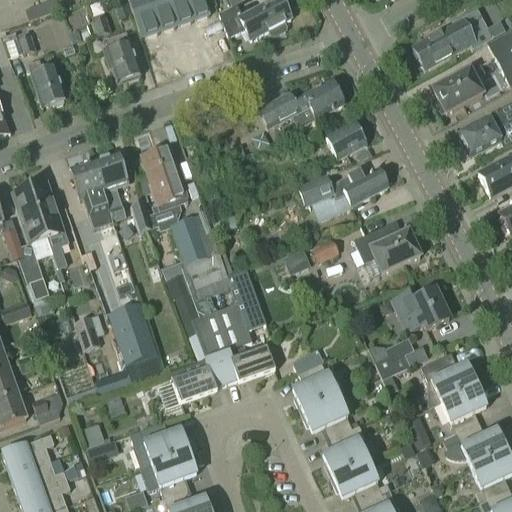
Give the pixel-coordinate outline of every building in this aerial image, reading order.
[(66,0),(59,0),(24,13),(28,25),(70,9),(66,0)] [(110,0),(119,24),(132,20),(125,0),(110,0)] [(201,0),(125,0),(139,40),(208,17),(201,0)] [(235,8),(217,17),(227,42),(256,27),(261,38),(268,34),(271,38),(274,40),(286,34),(286,30),(284,26),(290,22),(289,20),(291,17),(287,10),(283,9),(278,0),(276,0),(241,18),(235,8)] [(104,21),(93,25),(98,40),(109,36),(104,21)] [(438,36),(411,51),(413,54),(412,57),(415,63),(418,64),(424,75),(451,60),(475,48),(462,24),(438,36)] [(205,30),(215,75),(225,73),(215,28),(205,30)] [(511,93),(511,34),(487,48),(511,94),(511,93)] [(126,37),(103,45),(106,54),(103,55),(109,72),(111,71),(116,86),(127,83),(128,85),(137,82),(137,79),(139,78),(126,37)] [(29,39),(18,43),(23,58),(34,55),(29,39)] [(38,65),(27,68),(30,79),(40,111),(52,107),(53,110),(62,107),(61,104),(64,103),(53,71),(41,75),(38,65)] [(479,68),(469,74),(474,83),(484,78),(479,68)] [(469,74),(432,94),(438,105),(434,107),(440,119),(444,116),(445,118),(482,99),(474,83),(469,74)] [(287,98),(256,114),(266,134),(308,112),(315,124),(343,109),(341,105),(343,102),(340,97),(337,97),(330,84),(301,99),(302,100),(291,105),(287,98)] [(221,103),(244,97),(241,87),(219,94),(221,103)] [(472,130),(457,138),(463,148),(461,149),(466,158),(468,157),(469,160),(499,144),(503,153),(511,147),(511,107),(487,121),(487,120),(471,128),(472,130)] [(0,114),(0,140),(8,138),(0,114)] [(353,127),(325,142),(337,165),(365,150),(359,138),(360,136),(359,132),(356,131),(353,127)] [(315,132),(300,140),(306,151),(321,143),(315,132)] [(168,151),(141,160),(158,214),(186,205),(168,151)] [(116,157),(92,165),(112,224),(125,220),(116,192),(126,189),(116,157)] [(511,160),(477,179),(489,201),(511,189),(511,160)] [(92,165),(69,172),(79,204),(90,201),(95,215),(107,211),(111,224),(112,224),(92,165)] [(325,181),(297,193),(303,206),(306,205),(315,226),(350,211),(387,192),(385,188),(385,185),(383,180),(380,178),(378,174),(362,182),(358,175),(337,186),(337,187),(329,191),(325,181)] [(30,192),(28,192),(44,238),(60,232),(45,187),(43,188),(41,183),(29,187),(30,192)] [(28,192),(12,198),(28,243),(44,238),(28,192)] [(143,207),(142,205),(129,209),(138,237),(145,234),(151,232),(147,219),(143,207)] [(183,264),(162,272),(167,285),(166,285),(172,303),(174,303),(197,365),(218,358),(209,333),(217,330),(205,300),(231,292),(228,283),(206,217),(203,218),(198,205),(190,208),(194,221),(171,230),(183,264)] [(511,211),(498,219),(510,241),(511,239),(511,211)] [(210,223),(215,238),(235,230),(230,216),(210,223)] [(0,222),(0,233),(1,233),(12,264),(17,262),(24,260),(21,254),(11,223),(1,226),(0,222)] [(377,236),(354,247),(362,264),(372,260),(380,278),(419,261),(407,235),(382,247),(377,236)] [(331,240),(308,251),(317,269),(339,258),(331,240)] [(24,260),(17,262),(26,287),(29,286),(42,282),(31,250),(21,254),(24,260)] [(303,258),(283,267),(291,285),(311,276),(303,258)] [(265,329),(246,276),(228,283),(231,292),(247,335),(265,329)] [(42,282),(29,286),(34,303),(48,299),(42,282)] [(409,297),(396,303),(411,334),(422,329),(425,334),(448,324),(433,293),(411,303),(409,297)] [(26,306),(12,310),(17,323),(31,318),(26,306)] [(156,359),(139,309),(106,321),(124,371),(156,359)] [(92,321),(75,326),(85,356),(101,350),(92,321)] [(441,337),(419,347),(424,359),(446,349),(441,337)] [(407,343),(384,354),(387,361),(374,367),(382,384),(392,380),(410,371),(404,359),(413,354),(407,343)] [(0,351),(0,376),(8,374),(0,351)] [(228,357),(216,361),(225,387),(244,381),(246,385),(274,375),(266,352),(230,365),(228,357)] [(43,354),(30,359),(34,372),(48,367),(43,354)] [(30,359),(16,364),(21,377),(34,372),(30,359)] [(172,387),(157,392),(165,413),(208,398),(206,394),(225,387),(216,361),(204,365),(207,373),(172,385),(172,387)] [(308,374),(302,362),(292,366),(298,378),(308,374)] [(448,363),(424,374),(440,407),(477,390),(470,375),(462,379),(459,372),(453,375),(448,363)] [(300,399),(292,403),(299,418),(336,401),(321,368),(308,374),(298,378),(303,390),(297,393),(300,399)] [(8,374),(0,376),(0,404),(17,398),(8,374)] [(392,380),(382,384),(388,398),(398,393),(392,380)] [(477,390),(440,407),(455,440),(478,429),(473,418),(479,415),(476,408),(484,405),(477,390)] [(60,396),(32,406),(41,428),(61,421),(64,407),(60,396)] [(17,398),(0,404),(0,432),(26,423),(17,398)] [(336,401),(299,418),(306,432),(313,429),(316,436),(322,433),(328,444),(351,433),(336,401)] [(163,427),(129,439),(134,451),(132,452),(140,474),(190,456),(184,441),(176,444),(174,437),(167,439),(163,427)] [(67,428),(56,432),(60,442),(71,438),(67,428)] [(99,428),(81,435),(87,453),(106,446),(99,428)] [(455,440),(442,446),(447,458),(446,460),(448,462),(450,463),(451,464),(453,464),(455,465),(457,465),(459,465),(460,465),(462,465),(464,464),(466,463),(470,473),(507,456),(500,441),(493,444),(490,438),(484,441),(478,429),(455,440)] [(330,465),(322,468),(329,483),(366,466),(357,446),(364,442),(358,430),(351,433),(328,444),(333,456),(327,458),(330,465)] [(429,447),(424,435),(410,441),(416,454),(429,447)] [(50,439),(1,457),(9,480),(50,466),(45,452),(53,449),(50,439)] [(190,456),(140,474),(148,496),(159,492),(163,504),(188,495),(183,483),(190,481),(187,474),(195,471),(190,456)] [(511,466),(507,456),(470,473),(485,505),(509,495),(503,483),(509,480),(506,474),(511,471),(511,466)] [(50,466),(9,480),(17,503),(66,485),(63,476),(54,479),(50,466)] [(79,482),(71,484),(77,502),(93,497),(82,466),(74,469),(79,482)] [(366,466),(329,483),(336,498),(343,495),(346,501),(352,498),(358,510),(389,496),(386,489),(378,493),(366,466)] [(66,485),(17,503),(20,511),(63,511),(66,511),(61,498),(70,495),(66,485)] [(163,504),(157,506),(158,511),(209,511),(208,509),(201,511),(198,505),(192,507),(188,495),(163,504)] [(485,505),(478,509),(479,511),(511,511),(511,501),(509,495),(485,505)] [(396,511),(389,496),(358,510),(358,511),(396,511)] [(122,500),(125,511),(138,509),(135,497),(122,500)]
